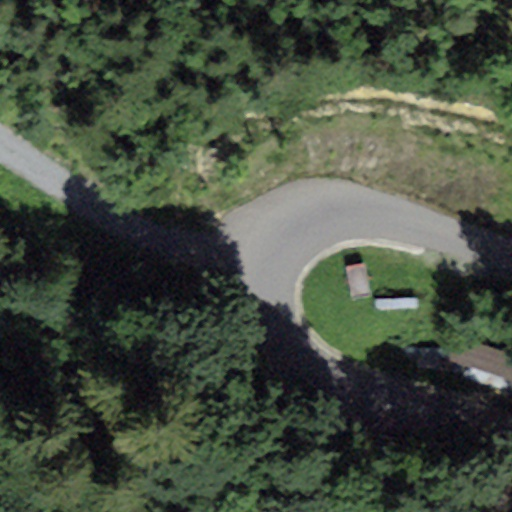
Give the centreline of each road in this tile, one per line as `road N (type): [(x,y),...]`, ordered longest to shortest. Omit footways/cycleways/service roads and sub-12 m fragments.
road 1 (tertiary): [(511,430),(319,386),(258,326),(254,255),(306,206),(468,238),(511,255)]
road 2 (track): [(0,156),(128,239),(212,260),(254,255)]
